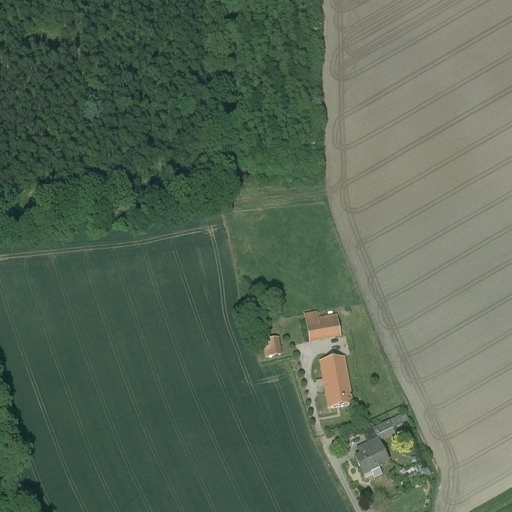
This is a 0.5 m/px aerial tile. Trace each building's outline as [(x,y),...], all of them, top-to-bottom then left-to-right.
[(336,316),(306,321),(310,342),(340,336),(336,316)] [(279,347),(264,349),(265,357),(280,355),(279,347)] [(344,358),(320,362),(328,409),(352,405),(344,358)] [(399,417),(389,421),(393,429),(403,424),(399,417)] [(389,421),(372,430),(376,437),(393,429),(389,421)] [(377,439),(366,444),(370,452),(362,455),(355,459),(363,476),(362,474),(369,470),(377,467),(378,468),(379,468),(378,467),(388,462),(377,439)] [(366,444),(358,448),(362,455),(370,452),(366,444)] [(377,467),(369,470),(373,479),(381,475),(378,468),(377,467)]
